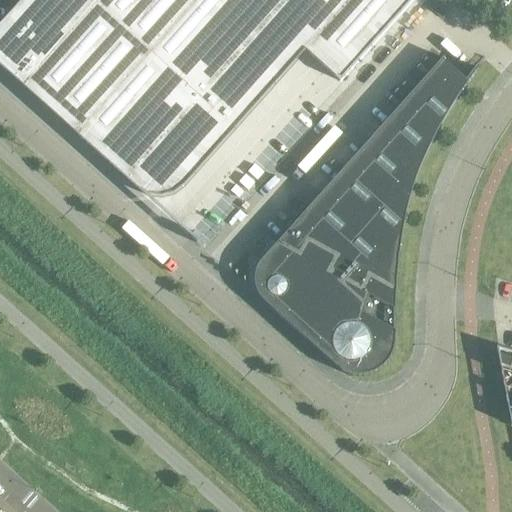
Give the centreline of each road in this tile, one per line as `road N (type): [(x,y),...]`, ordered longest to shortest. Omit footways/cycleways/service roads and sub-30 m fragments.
road 1 (unclassified): [(0,103),(340,411),(380,421),(424,392),(438,359),(441,270),(456,207),(511,104)]
road 2 (tertiary): [(403,511),(0,145)]
road 3 (tertiary): [(0,303),(233,511)]
